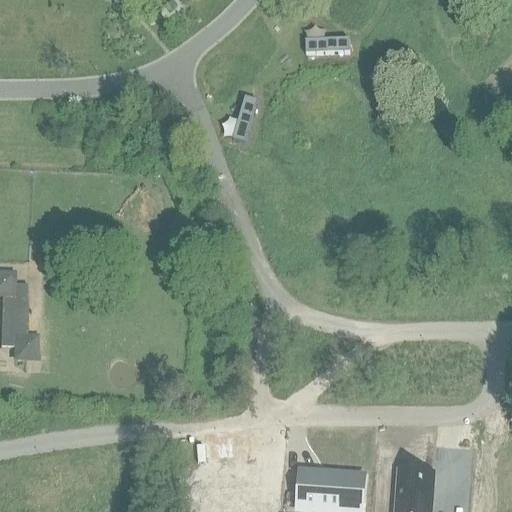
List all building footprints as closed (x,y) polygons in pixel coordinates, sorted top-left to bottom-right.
[(305,43),(305,57),(349,55),(349,42),(305,43)] [(232,142),(245,146),(257,104),(244,100),(232,142)] [(27,337),(28,288),(16,288),(16,274),(0,273),(0,301),(1,301),(0,324),(0,351),(12,351),(11,365),(39,366),(40,337),(27,337)] [(251,511),(253,499),(247,498),(249,476),(226,475),(226,473),(221,472),(221,474),(207,473),(205,498),(211,499),(209,511),(251,511)] [(399,475),(396,511),(431,511),(433,477),(399,475)] [(302,478),(300,511),(359,511),(361,482),(302,478)] [(495,505),(494,511),(511,511),(511,490),(510,491),(509,506),(495,505)]
